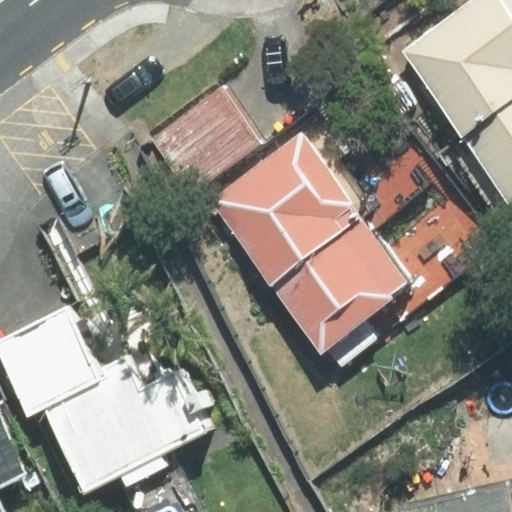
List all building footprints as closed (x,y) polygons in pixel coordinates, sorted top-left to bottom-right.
[(511,0),(493,0),(403,66),(511,213),(511,0)] [(266,150),(224,89),(152,137),(194,199),(266,150)] [(403,293),(299,139),(205,203),(317,369),(403,293)] [(136,400),(122,371),(98,382),(67,314),(0,345),(0,355),(30,420),(48,417),(88,502),(208,447),(176,381),(136,400)] [(511,511),(511,485),(397,510),(396,511),(511,511)]
